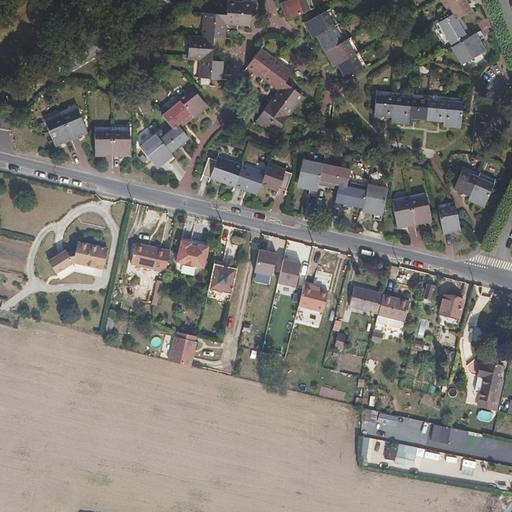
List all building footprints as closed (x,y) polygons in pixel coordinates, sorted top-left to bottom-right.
[(274,5),(281,22),(304,12),(299,0),(277,0),(279,3),(274,5)] [(446,50),(457,68),(482,55),(476,43),(480,41),(475,33),(463,40),(453,23),(468,14),(460,0),(431,0),(432,2),(435,0),(438,0),(448,17),(434,25),(447,49),(446,50)] [(194,82),(194,88),(203,88),(203,82),(215,83),(216,62),(206,61),(207,40),(221,41),(221,26),(245,27),(246,5),(222,4),(221,17),(200,16),(198,38),(182,38),(180,60),(192,61),(191,82),(194,82)] [(321,13),(298,24),(306,41),(312,39),(328,71),(332,69),(340,85),(348,81),(357,77),(341,42),(337,44),(321,13)] [(270,92),(247,123),(267,138),(296,99),(277,84),(285,73),(255,50),(240,70),(270,92)] [(132,149),(150,172),(160,163),(163,166),(169,161),(165,155),(183,140),(173,126),(183,117),(187,120),(200,109),(181,85),(175,90),(178,94),(171,100),(172,103),(156,117),(166,130),(153,141),(148,136),(132,149)] [(458,105),(370,97),(368,121),(385,122),(385,127),(387,127),(403,129),(403,127),(403,125),(437,127),(437,131),(439,131),(456,133),(458,105)] [(38,121),(48,147),(80,134),(70,108),(38,121)] [(470,115),(469,125),(476,125),(481,125),(482,116),(470,115)] [(87,132),(86,157),(121,158),(122,132),(87,132)] [(195,178),(251,197),(254,189),(271,195),(273,192),(280,195),(286,176),(279,173),(280,169),(262,163),(258,174),(234,165),(233,167),(225,165),(226,163),(210,157),(208,162),(200,160),(195,178)] [(367,222),(375,224),(381,196),(360,191),(360,193),(340,188),(344,172),(297,161),(291,190),(302,192),(301,198),(310,200),(313,183),(331,187),(328,205),(356,211),(356,214),(367,217),(367,222)] [(463,169),(454,190),(469,197),(468,200),(486,208),(496,185),(463,169)] [(420,200),(385,206),(391,231),(425,226),(420,200)] [(452,224),(448,204),(430,207),(435,232),(446,230),(445,225),(452,224)] [(74,264),(79,242),(74,241),(72,247),(72,250),(63,252),(61,250),(44,260),(51,274),(69,263),(74,264)] [(188,243),(177,241),(173,262),(201,268),(205,246),(195,244),(195,247),(187,245),(188,243)] [(99,265),(103,247),(79,242),(74,264),(91,268),(92,264),(99,265)] [(162,271),(166,250),(147,246),(146,249),(131,246),(128,264),(162,271)] [(277,254),(260,250),(254,282),(269,284),(271,276),(273,277),(277,254)] [(297,289),(302,264),(284,260),(277,288),(280,290),(279,295),(292,297),(294,288),(297,289)] [(228,294),(233,268),(224,266),(224,268),(219,267),(219,265),(210,263),(205,290),(228,294)] [(158,304),(161,281),(155,280),(152,304),(158,304)] [(424,299),(427,284),(422,283),(419,298),(424,299)] [(323,313),(329,293),(305,286),(299,307),(323,313)] [(374,314),(378,294),(379,293),(350,286),(345,307),(374,314)] [(401,321),(406,301),(378,294),(374,314),(401,321)] [(440,295),(435,312),(438,313),(439,311),(454,316),(458,302),(440,295)] [(378,341),(380,333),(370,331),(368,339),(378,341)] [(342,336),(334,334),(331,348),(338,350),(342,336)] [(188,365),(194,341),(173,335),(167,359),(188,365)] [(482,364),(476,362),(473,376),(480,378),(475,398),(491,402),(498,365),(483,362),(482,364)] [(464,447),(467,431),(433,424),(430,440),(464,447)] [(394,463),(413,467),(417,447),(398,443),(394,463)]
